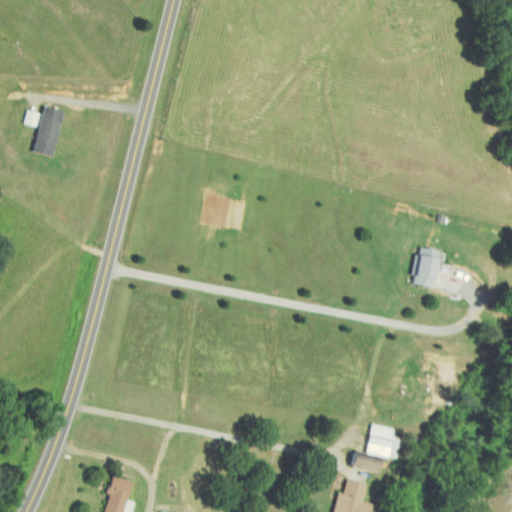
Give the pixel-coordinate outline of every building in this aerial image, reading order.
[(67,109),(46,104),(35,150),(55,155),(67,109)] [(404,281),(426,286),(428,277),(425,277),(431,249),(411,245),(404,281)] [(386,426),(365,422),(359,451),(381,455),(386,426)] [(371,458),(342,453),(340,465),(369,470),(371,458)] [(135,480),(114,473),(108,491),(112,492),(105,511),(132,511),(136,500),(130,498),(135,480)] [(361,482),(341,477),(337,492),(331,490),(325,511),(360,511),(363,502),(356,500),(361,482)]
